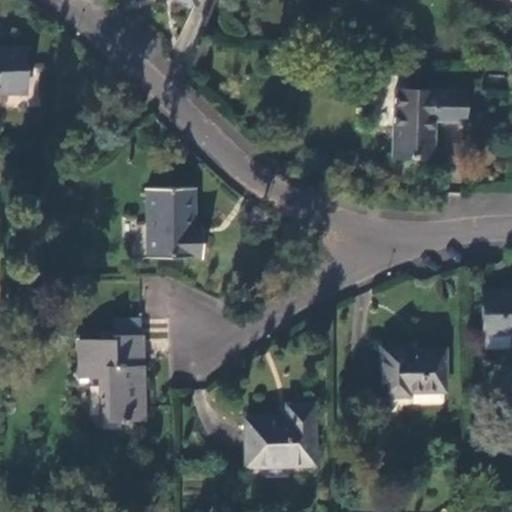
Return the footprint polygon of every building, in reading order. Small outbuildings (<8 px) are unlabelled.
[(0,47),(0,93),(27,93),(26,47),(0,47)] [(394,91),(413,91),(413,75),(379,75),(379,90),(394,91)] [(438,119),(468,121),(468,92),(413,91),(394,91),(392,126),(392,157),(436,158),(438,119)] [(194,227),(193,187),(147,189),(150,258),(204,257),(204,234),(194,234),(194,227)] [(511,294),(484,296),(486,336),(510,335),(511,335),(511,294)] [(144,420),(142,332),(114,333),(115,340),(100,340),(89,340),(89,331),(81,332),(81,340),(78,341),(80,377),(102,377),(103,420),(144,420)] [(89,340),(100,340),(99,331),(89,331),(89,340)] [(510,335),(486,336),(488,351),(511,350),(510,335)] [(410,349),(384,348),(383,396),(410,397),(410,393),(446,392),(445,353),(410,352),(410,349)] [(289,418),(247,419),(248,466),(316,465),(315,405),(289,405),(289,418)]
